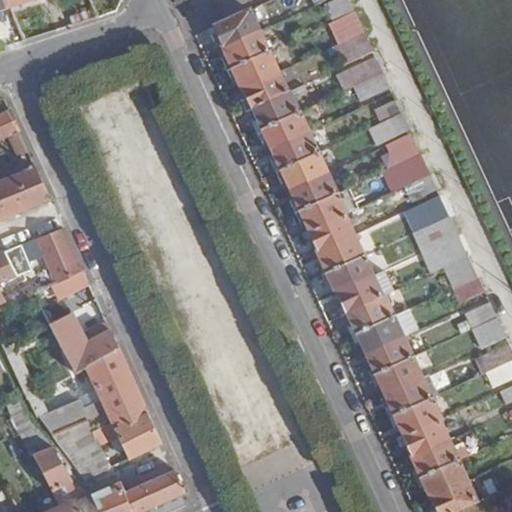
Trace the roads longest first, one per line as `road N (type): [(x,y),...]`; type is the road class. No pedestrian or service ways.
road 1 (residential): [(390,511),(171,36)]
road 2 (residential): [(9,59),(212,511)]
road 3 (unclassified): [(368,0),(511,311)]
road 4 (residential): [(9,59),(159,10)]
